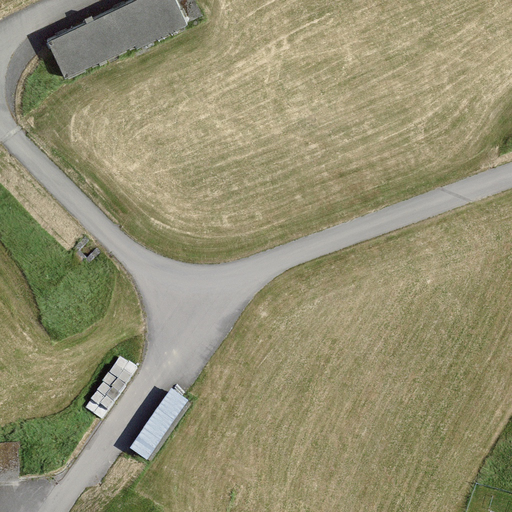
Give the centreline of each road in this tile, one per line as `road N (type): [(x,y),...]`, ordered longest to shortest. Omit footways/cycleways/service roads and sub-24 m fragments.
road 1 (unclassified): [(279,261),(511,176)]
road 2 (unclassified): [(0,120),(156,282)]
road 3 (unclassified): [(152,382),(279,261)]
road 4 (unclassified): [(152,382),(55,511)]
road 5 (unclassified): [(156,282),(219,279),(279,261)]
